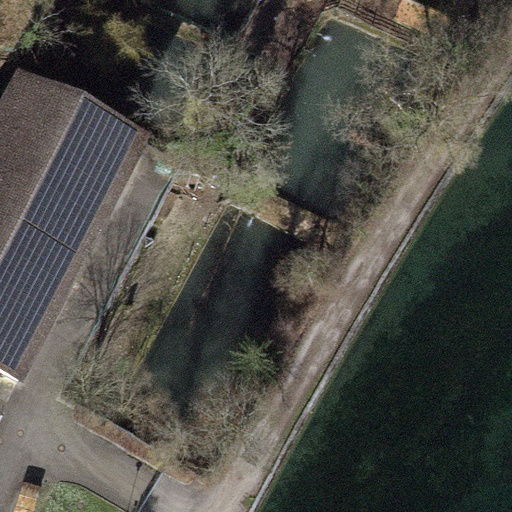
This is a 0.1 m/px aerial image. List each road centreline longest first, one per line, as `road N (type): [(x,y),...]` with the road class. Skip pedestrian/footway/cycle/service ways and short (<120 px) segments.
road 1 (track): [(511,32),(400,204),(288,400)]
road 2 (unknown): [(0,391),(67,405),(200,511)]
road 3 (residential): [(212,511),(288,400)]
